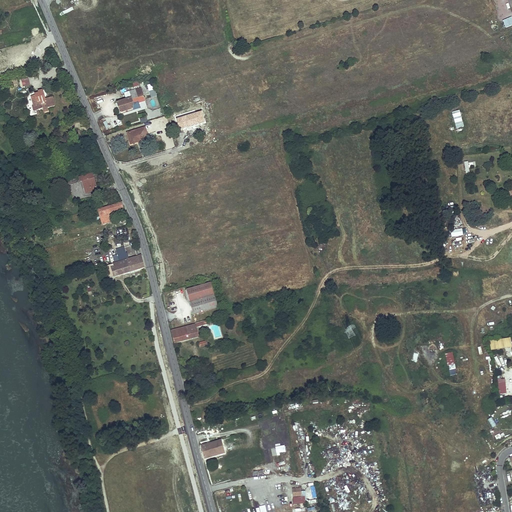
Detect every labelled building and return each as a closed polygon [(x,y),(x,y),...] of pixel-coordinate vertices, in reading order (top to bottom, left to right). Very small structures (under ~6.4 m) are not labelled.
[(235,15),(229,16),(232,27),(238,26),(235,15)] [(153,84),(147,85),(150,98),(156,96),(153,84)] [(131,98),(117,102),(120,112),(133,109),(132,106),(131,104),(133,103),(131,99),(143,95),(142,92),(137,94),(135,89),(129,91),(131,98)] [(46,99),(44,91),(39,92),(39,94),(36,95),(36,96),(32,97),(34,102),(33,102),(34,107),(38,106),(39,111),(43,109),(44,113),(50,112),(49,108),(56,106),(53,97),(46,99)] [(145,102),(143,95),(131,99),(133,103),(131,104),(132,106),(145,102)] [(201,112),(177,120),(180,129),(204,122),(201,112)] [(120,121),(111,125),(113,129),(122,125),(120,121)] [(145,128),(127,133),(130,142),(138,139),(139,142),(148,139),(145,128)] [(81,177),(67,181),(69,186),(82,182),(86,193),(97,190),(92,174),(81,177)] [(122,202),(98,209),(102,225),(107,223),(109,223),(107,217),(109,217),(109,214),(110,214),(124,209),(122,202)] [(118,255),(114,257),(116,262),(127,259),(124,246),(115,249),(118,255)] [(141,255),(105,267),(109,277),(116,275),(116,276),(144,268),(141,255)] [(211,283),(187,289),(194,314),(218,307),(211,283)] [(196,325),(171,331),(174,342),(174,343),(200,337),(197,327),(209,324),(208,320),(196,323),(196,325)] [(491,352),(511,348),(511,347),(510,338),(489,342),(491,352)] [(505,379),(497,380),(499,395),(507,394),(505,379)] [(276,433),(267,435),(269,442),(277,440),(276,433)] [(226,439),(222,440),(225,453),(230,452),(226,439)] [(222,440),(201,446),(204,459),(225,453),(222,440)] [(275,447),(276,454),(286,453),(285,446),(275,447)] [(236,475),(243,473),(242,465),(234,467),(236,475)] [(293,505),(306,504),(306,492),(302,493),(301,488),(292,489),(293,505)]
